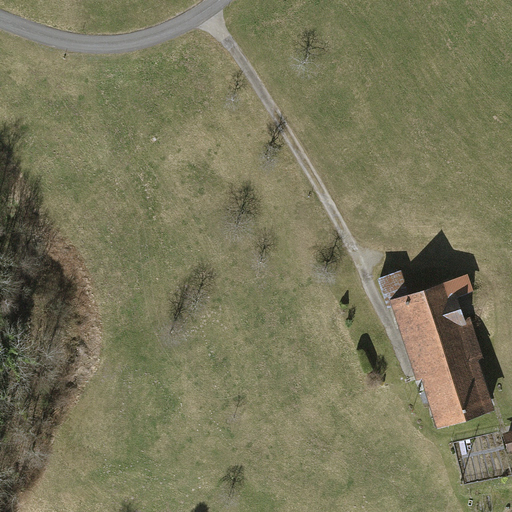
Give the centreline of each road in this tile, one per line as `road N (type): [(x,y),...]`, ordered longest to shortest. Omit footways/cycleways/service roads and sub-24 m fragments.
road 1 (track): [(204,9),(283,124),(370,278)]
road 2 (unclassified): [(0,21),(95,50),(179,29),(215,0)]
